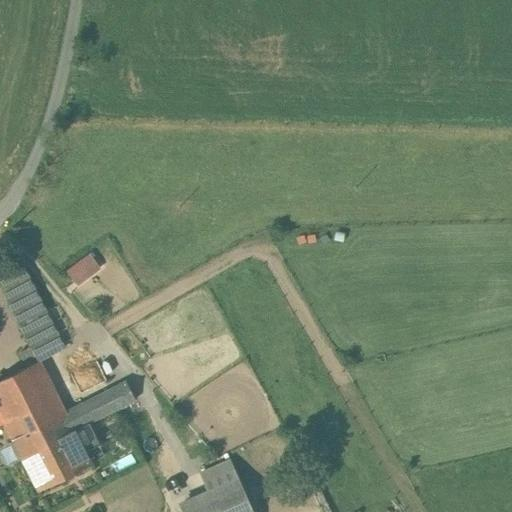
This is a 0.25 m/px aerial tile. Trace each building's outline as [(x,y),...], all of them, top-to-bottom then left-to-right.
[(79,284),(105,267),(94,251),(68,268),(79,284)] [(42,308),(23,269),(22,267),(0,278),(0,284),(18,320),(42,308)] [(63,348),(42,308),(18,320),(31,346),(39,360),(63,348)] [(31,346),(20,352),(27,366),(39,360),(31,346)] [(27,366),(0,379),(0,411),(52,385),(39,360),(27,366)] [(125,382),(65,412),(74,430),(134,400),(125,382)] [(52,385),(0,411),(0,417),(3,423),(38,491),(91,464),(74,430),(65,412),(52,385)] [(230,460),(200,473),(209,492),(238,479),(230,460)] [(209,492),(180,505),(182,511),(252,511),(238,479),(209,492)]
